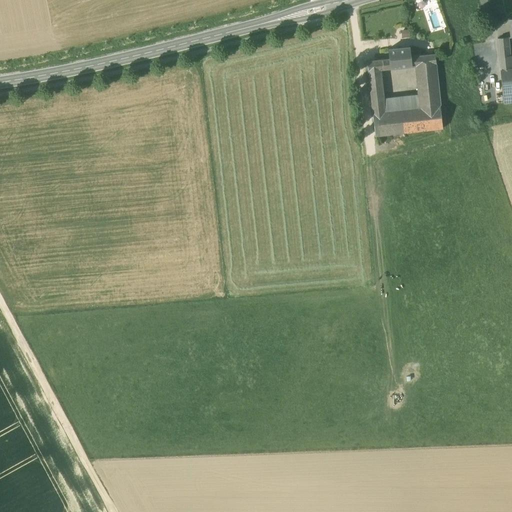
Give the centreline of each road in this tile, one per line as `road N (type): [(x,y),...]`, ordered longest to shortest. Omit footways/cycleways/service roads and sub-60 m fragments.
road 1 (tertiary): [(0,82),(353,0)]
road 2 (track): [(112,511),(0,300)]
